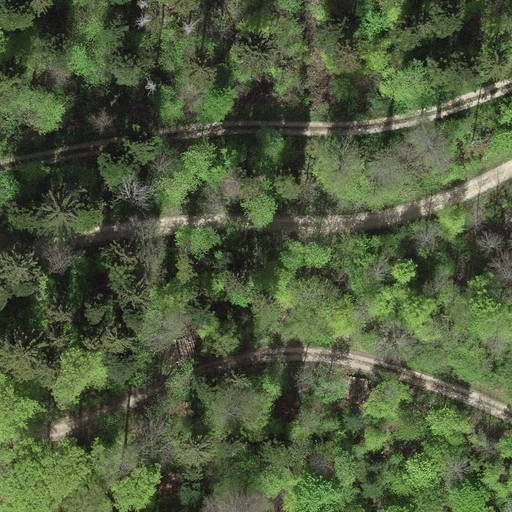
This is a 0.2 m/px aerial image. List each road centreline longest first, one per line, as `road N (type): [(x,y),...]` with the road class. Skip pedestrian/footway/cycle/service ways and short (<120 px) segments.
road 1 (track): [(0,428),(47,431),(179,376),(286,352),(382,365),(471,394),(511,418)]
road 2 (track): [(511,169),(381,220),(154,224),(37,245),(0,260)]
road 3 (track): [(0,162),(181,131),(354,127),(511,82)]
